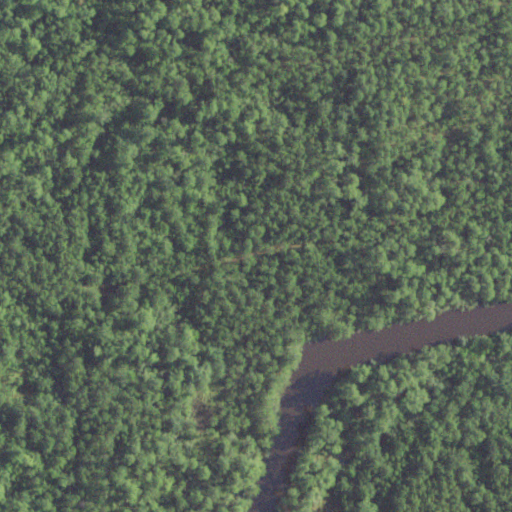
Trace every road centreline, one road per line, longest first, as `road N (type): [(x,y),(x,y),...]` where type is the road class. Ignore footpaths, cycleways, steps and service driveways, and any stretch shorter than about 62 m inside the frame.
road 1 (track): [(75,511),(76,164),(106,0)]
road 2 (track): [(511,194),(70,276)]
road 3 (track): [(92,61),(189,89),(511,20)]
road 4 (track): [(511,446),(394,469),(398,511)]
